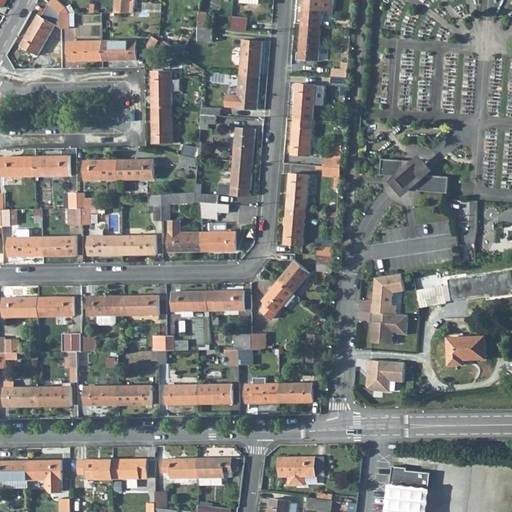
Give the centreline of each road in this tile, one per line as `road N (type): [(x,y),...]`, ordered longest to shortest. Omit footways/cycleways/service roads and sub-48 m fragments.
road 1 (residential): [(0,274),(242,270),(265,245),(285,0)]
road 2 (residential): [(0,127),(121,125),(121,89),(0,90)]
road 3 (residential): [(337,428),(354,256),(450,240)]
road 4 (tertiary): [(258,431),(0,436)]
road 5 (tertiary): [(511,424),(337,428)]
